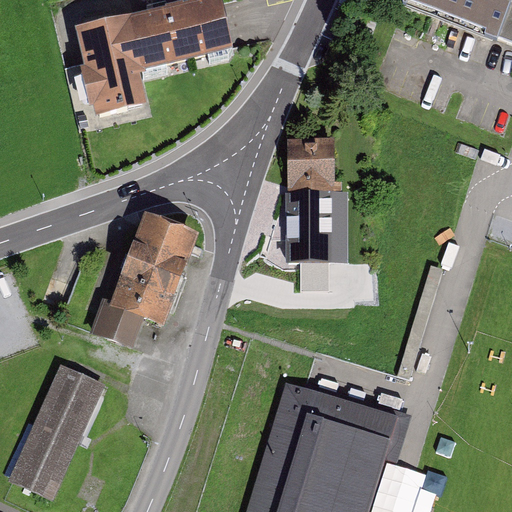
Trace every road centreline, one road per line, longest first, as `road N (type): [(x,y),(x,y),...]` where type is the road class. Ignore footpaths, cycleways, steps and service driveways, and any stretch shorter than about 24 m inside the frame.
road 1 (tertiary): [(239,169),(237,228),(181,425),(145,511)]
road 2 (residential): [(239,169),(0,243)]
road 3 (tertiary): [(322,0),(239,169)]
